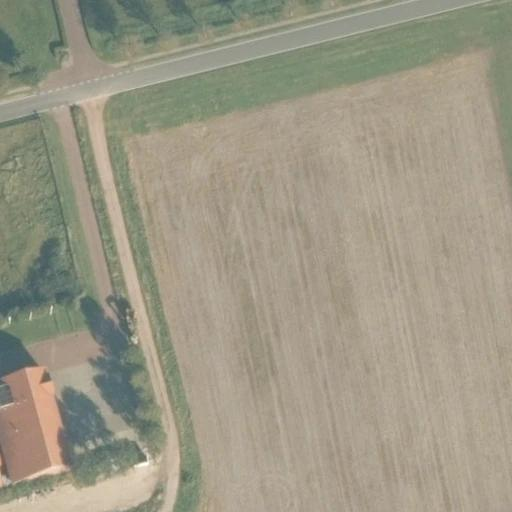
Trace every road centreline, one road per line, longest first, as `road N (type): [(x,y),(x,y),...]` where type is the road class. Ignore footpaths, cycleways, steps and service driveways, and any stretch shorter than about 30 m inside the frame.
road 1 (track): [(168,511),(173,445),(91,90)]
road 2 (tertiary): [(91,90),(458,0)]
